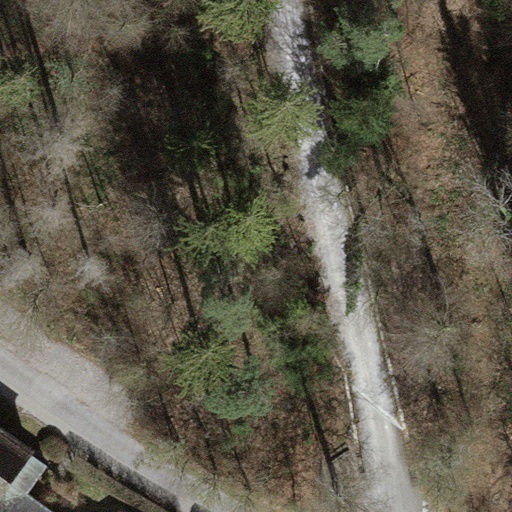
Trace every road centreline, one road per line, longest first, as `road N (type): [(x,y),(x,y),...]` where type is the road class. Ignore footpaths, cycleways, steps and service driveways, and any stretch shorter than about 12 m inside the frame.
road 1 (track): [(284,0),(360,346),(387,511)]
road 2 (residential): [(0,365),(217,511)]
